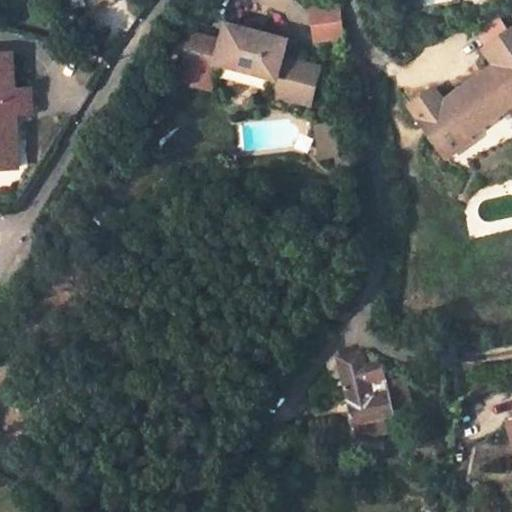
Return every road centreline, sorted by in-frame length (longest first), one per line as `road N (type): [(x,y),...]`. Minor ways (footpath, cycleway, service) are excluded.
road 1 (residential): [(441,360),(397,357),(364,338),(379,236),(353,0)]
road 2 (residential): [(167,0),(18,230)]
